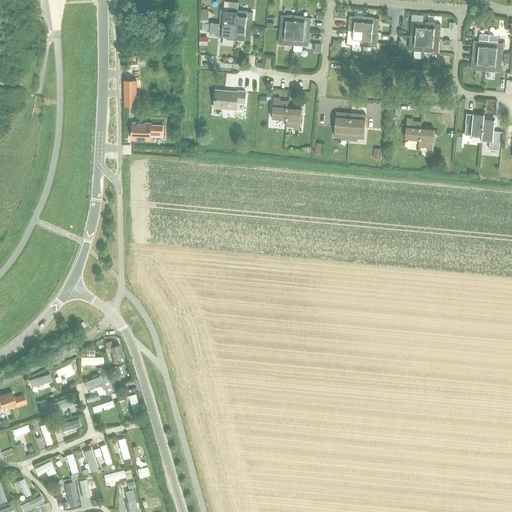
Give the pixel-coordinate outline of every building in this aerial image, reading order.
[(221,23),(221,24),(237,25),(238,10),(239,2),(229,1),(229,9),(229,10),(222,9),(221,23)] [(238,10),(237,25),(251,27),(253,12),(247,12),(247,11),(238,10)] [(280,15),(279,29),(294,31),(296,15),(286,14),(286,15),(280,15)] [(296,15),(294,31),(309,32),(310,17),(305,17),(305,16),(296,15)] [(349,16),(347,30),(363,32),(364,16),(354,15),(354,16),(349,16)] [(364,16),(363,32),(377,33),(379,19),(373,18),(373,17),(364,16)] [(411,22),(409,36),(424,37),(426,22),(416,21),(416,22),(411,22)] [(210,22),(209,33),(217,34),(217,37),(220,37),(226,38),(226,39),(235,40),(237,25),(221,24),(221,23),(210,22)] [(434,23),(426,22),(424,37),(439,39),(440,24),(434,23)] [(237,25),(235,40),(244,41),(244,40),(250,40),(251,27),(237,25)] [(294,31),(279,29),(278,43),(283,43),(283,45),(293,45),(294,31)] [(363,32),(347,30),(346,44),(352,44),(352,45),(361,46),(363,32)] [(309,32),(294,31),(293,45),(302,46),(303,45),(308,45),(309,32)] [(363,32),(361,46),(370,47),(370,46),(376,46),(377,33),(363,32)] [(473,41),(472,55),(487,56),(488,41),(489,34),(479,33),(478,40),(478,41),(473,41)] [(488,41),(487,56),(501,58),(503,43),(497,43),(497,42),(498,35),(489,34),(488,41)] [(208,36),(199,36),(199,45),(208,45),(208,36)] [(424,37),(409,36),(408,49),(413,50),(413,51),(414,51),(418,51),(421,52),(423,52),(424,37)] [(424,37),(423,52),(432,53),(432,51),(437,52),(439,39),(424,37)] [(141,55),(127,56),(127,64),(142,64),(141,55)] [(487,56),(472,55),(470,68),(476,69),(475,70),(485,71),(487,56)] [(501,58),(487,56),(485,71),(494,72),(494,71),(500,71),(501,58)] [(136,80),(124,80),(124,106),(136,106),(136,80)] [(244,103),(245,91),(237,91),(215,89),(214,108),(236,110),(236,103),(244,103)] [(287,108),(288,108),(288,102),(279,101),(279,98),(273,98),(271,118),(285,120),(286,120),(287,108)] [(286,120),(285,120),(285,126),(294,127),(294,129),(299,130),(301,109),(288,108),(287,108),(286,120)] [(349,136),(351,114),(336,112),(334,137),(341,137),(341,135),(349,136)] [(366,115),(351,114),(349,136),(357,137),(357,139),(364,139),(366,115)] [(483,120),(484,120),(484,115),(466,114),(465,123),(466,123),(465,135),(482,137),(483,120)] [(412,118),(406,118),(404,138),(418,140),(419,140),(420,129),(421,122),(412,121),(412,118)] [(482,137),(481,143),(489,144),(489,150),(498,150),(500,133),(493,132),(494,121),(484,120),(483,120),(482,137)] [(150,124),(150,122),(132,121),(131,140),(150,141),(150,134),(162,134),(162,125),(150,124)] [(434,130),(420,129),(419,140),(418,140),(417,146),(427,147),(427,150),(432,151),(434,130)] [(114,363),(124,360),(119,345),(112,347),(110,340),(104,342),(106,348),(109,347),(114,363)] [(117,375),(124,372),(121,364),(110,368),(114,381),(118,380),(117,375)] [(0,411),(26,403),(23,395),(14,398),(11,392),(0,395),(0,411)] [(7,418),(0,420),(2,427),(9,425),(7,418)]
